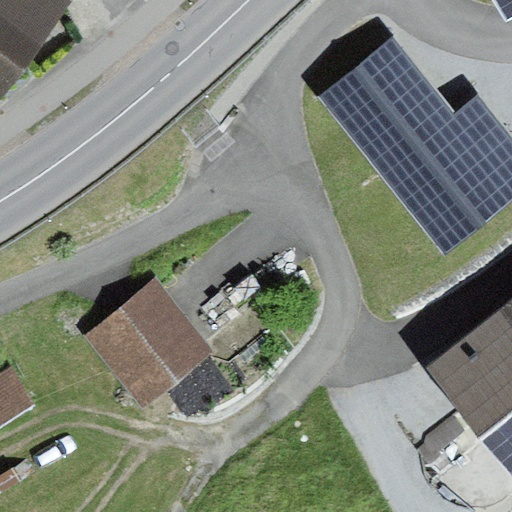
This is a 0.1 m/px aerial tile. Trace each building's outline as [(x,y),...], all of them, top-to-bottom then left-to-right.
[(0,0),(0,79),(61,0),(0,0)] [(511,0),(498,0),(504,10),(511,6),(511,0)] [(395,26),(318,86),(443,245),(511,190),(511,124),(480,84),(456,103),(395,26)] [(155,274),(85,329),(138,394),(207,338),(155,274)] [(511,280),(425,351),(511,456),(511,280)] [(12,364),(0,371),(0,420),(34,398),(12,364)]
